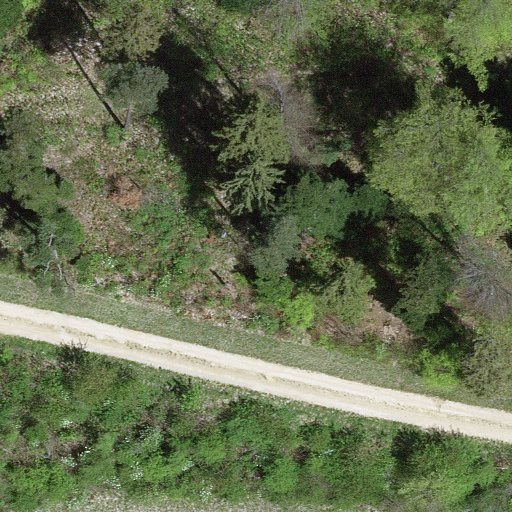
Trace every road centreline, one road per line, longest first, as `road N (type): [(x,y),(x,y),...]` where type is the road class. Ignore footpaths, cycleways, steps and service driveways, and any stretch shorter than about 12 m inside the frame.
road 1 (track): [(511,428),(0,318)]
road 2 (track): [(0,122),(511,67)]
